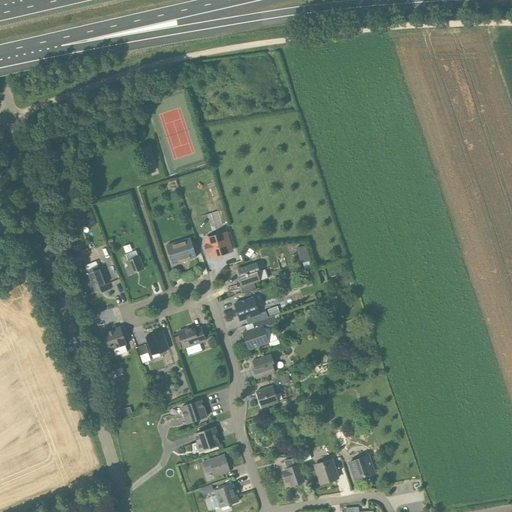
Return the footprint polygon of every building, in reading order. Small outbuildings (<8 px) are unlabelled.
[(88,213),(84,214),(86,221),(94,218),(91,210),(88,211),(88,213)] [(97,225),(94,218),(88,220),(91,227),(97,225)] [(210,248),(213,256),(231,251),(225,231),(207,237),(210,248)] [(197,258),(192,243),(174,248),(173,244),(166,246),(171,262),(177,260),(178,264),(197,258)] [(298,247),(302,261),(311,259),(306,244),(298,247)] [(129,275),(143,270),(139,258),(128,262),(130,268),(127,270),(129,275)] [(96,262),(84,266),(87,272),(86,272),(95,296),(102,295),(112,289),(109,282),(106,284),(99,267),(96,262)] [(242,288),(260,281),(263,280),(257,263),(238,270),(241,278),(238,279),(242,288)] [(289,269),(279,273),(281,278),(291,275),(289,269)] [(308,273),(311,281),(318,279),(315,271),(308,273)] [(240,321),(259,314),(254,297),(235,304),(240,321)] [(277,307),(268,310),(270,317),(279,313),(277,307)] [(195,329),(194,325),(177,331),(178,336),(181,343),(183,349),(206,341),(202,327),(195,329)] [(101,335),(106,352),(126,345),(120,329),(117,330),(116,326),(111,327),(113,331),(101,335)] [(248,350),(269,343),(263,326),(242,333),(248,350)] [(152,356),(169,350),(163,332),(146,338),(152,356)] [(149,356),(149,355),(146,348),(138,351),(141,358),(149,356)] [(275,378),(274,373),(275,373),(272,364),(274,364),(271,355),(252,362),(255,370),(253,370),(256,379),(269,375),(270,380),(275,378)] [(290,381),(288,375),(279,378),(282,384),(290,381)] [(261,408),(278,403),(273,387),(256,392),(261,408)] [(187,424),(207,417),(201,401),(181,408),(187,424)] [(123,410),(125,416),(132,413),(130,407),(123,410)] [(200,452),(219,446),(216,436),(217,435),(215,428),(195,435),(198,443),(197,443),(200,452)] [(339,432),(335,434),(340,448),(346,446),(347,432),(339,432)] [(215,477),(230,472),(224,456),(203,463),(206,474),(213,471),(215,477)] [(355,480),(374,474),(368,456),(349,463),(355,480)] [(304,482),(298,466),(296,459),(292,460),(285,461),(288,470),(287,470),(289,475),(285,477),(287,483),(291,481),(293,486),(304,482)] [(321,485),(338,479),(332,460),(315,466),(321,485)] [(220,508),(239,502),(233,485),(215,492),(220,508)]
